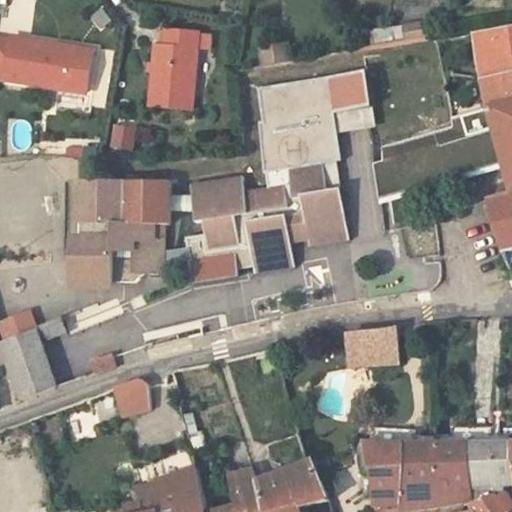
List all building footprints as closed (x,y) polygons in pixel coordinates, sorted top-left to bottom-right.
[(511,0),(503,0),(505,11),(511,11),(511,0)] [(101,31),(113,22),(103,8),(91,17),(101,31)] [(511,28),(470,37),(479,80),(511,73),(511,28)] [(159,44),(153,109),(193,112),(199,47),(200,34),(171,32),(170,45),(159,44)] [(0,77),(11,80),(18,41),(0,37),(0,77)] [(96,59),(60,52),(61,45),(19,38),(18,41),(11,80),(90,94),(96,59)] [(262,65),(287,61),(284,43),(259,47),(262,65)] [(97,52),(61,45),(60,52),(96,59),(97,52)] [(511,73),(479,80),(486,113),(503,109),(501,99),(511,96),(511,73)] [(338,111),(372,106),(367,74),(264,90),(269,124),(265,125),(275,191),(249,195),(247,179),(196,186),(198,199),(175,198),(175,212),(200,211),(201,223),(209,222),(213,250),(243,246),(254,252),(257,269),(295,265),(293,247),(312,245),(350,240),(345,197),(332,198),(327,166),(340,164),(346,163),(341,132),(338,111)] [(433,133),(378,146),(385,186),(498,162),(510,199),(511,198),(511,96),(501,99),(503,109),(486,113),(449,123),(451,130),(433,135),(433,133)] [(375,127),(372,106),(338,111),(341,132),(375,127)] [(345,197),(340,164),(327,166),(332,198),(345,197)] [(13,242),(63,242),(63,175),(12,175),(12,189),(0,189),(0,230),(13,231),(13,242)] [(76,244),(77,293),(130,293),(130,280),(171,280),(170,230),(176,230),(175,212),(175,198),(174,187),(81,187),(81,230),(85,230),(85,244),(76,244)] [(511,259),(511,198),(510,199),(485,209),(506,261),(511,259)] [(405,230),(410,258),(461,249),(456,221),(437,225),(437,224),(405,230)] [(351,248),(350,240),(312,245),(313,253),(351,248)] [(296,272),(295,265),(257,269),(258,277),(296,272)] [(19,406),(55,394),(41,349),(35,331),(30,315),(0,326),(0,329),(4,343),(0,343),(0,354),(6,353),(9,366),(19,406)] [(61,322),(35,331),(41,349),(68,340),(61,322)] [(353,362),(399,359),(398,332),(348,337),(353,362)] [(0,368),(9,366),(6,353),(0,354),(0,368)] [(116,354),(92,361),(97,378),(121,371),(116,354)] [(143,381),(118,391),(124,419),(153,414),(149,387),(143,381)] [(377,437),(390,502),(406,500),(396,437),(377,437)] [(409,437),(396,437),(406,500),(408,510),(411,510),(409,437)] [(427,507),(445,504),(443,438),(409,437),(411,510),(427,507)] [(505,483),(511,483),(511,448),(511,437),(494,438),(497,483),(505,483)] [(473,503),(474,504),(500,493),(505,492),(505,483),(497,483),(494,438),(447,438),(443,438),(445,504),(455,504),(473,503)] [(204,462),(237,452),(234,439),(202,449),(204,462)] [(247,511),(244,477),(237,452),(204,462),(214,511),(247,511)] [(308,511),(309,511),(333,506),(327,486),(319,460),(262,474),(273,511),(308,511)] [(214,511),(204,462),(142,486),(145,497),(127,501),(129,509),(108,511),(167,511),(166,507),(177,505),(179,511),(214,511)] [(273,511),(262,474),(244,477),(247,511),(273,511)] [(475,510),(475,511),(509,511),(500,493),(474,504),(474,507),(475,510)]
